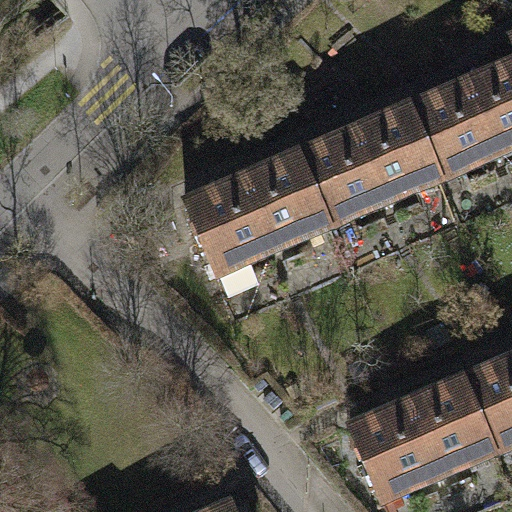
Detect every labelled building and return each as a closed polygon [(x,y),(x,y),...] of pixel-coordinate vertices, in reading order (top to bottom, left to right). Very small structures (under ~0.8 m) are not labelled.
[(511,69),(466,89),(496,161),(511,154),(511,69)] [(442,184),(496,161),(466,89),(411,112),(442,184)] [(411,112),(356,135),(386,207),(442,184),(411,112)] [(331,231),(386,207),(356,135),(300,158),(331,231)] [(300,158),(245,181),(276,254),(331,231),(300,158)] [(217,278),(276,254),(245,181),(186,206),(217,278)] [(494,459),(511,450),(511,366),(464,387),(494,459)] [(464,387),(408,410),(438,482),(494,459),(464,387)] [(379,506),(438,482),(408,410),(349,435),(379,506)]
